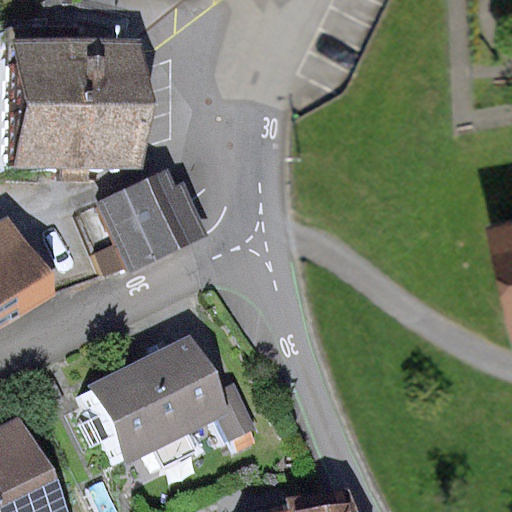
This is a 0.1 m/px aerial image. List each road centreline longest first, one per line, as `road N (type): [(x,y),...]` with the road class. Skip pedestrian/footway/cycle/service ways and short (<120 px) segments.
road 1 (residential): [(268,248),(0,377)]
road 2 (residential): [(367,511),(309,382),(268,248)]
road 3 (residential): [(268,248),(254,122),(273,39),(296,0)]
